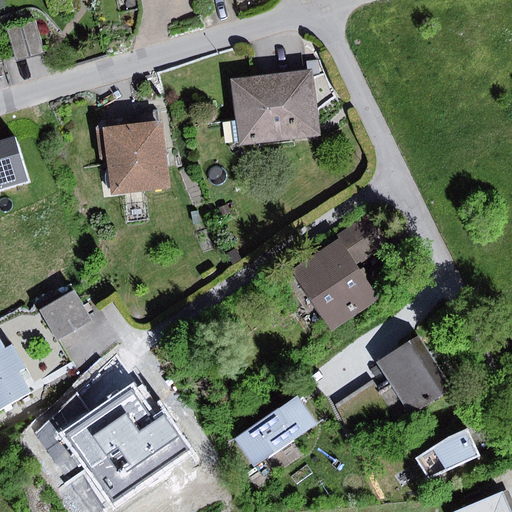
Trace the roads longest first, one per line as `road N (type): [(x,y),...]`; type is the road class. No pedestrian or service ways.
road 1 (residential): [(0,102),(309,5)]
road 2 (residential): [(309,5),(368,89),(455,292)]
